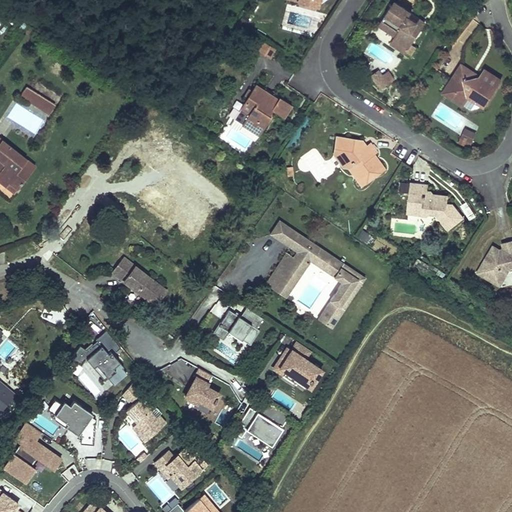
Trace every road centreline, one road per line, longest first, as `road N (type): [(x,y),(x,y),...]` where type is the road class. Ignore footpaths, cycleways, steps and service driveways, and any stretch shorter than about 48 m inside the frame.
road 1 (residential): [(511,136),(497,159),(461,167),(342,92),(329,72),(328,47),(357,0)]
road 2 (residential): [(152,356),(38,262),(0,273)]
